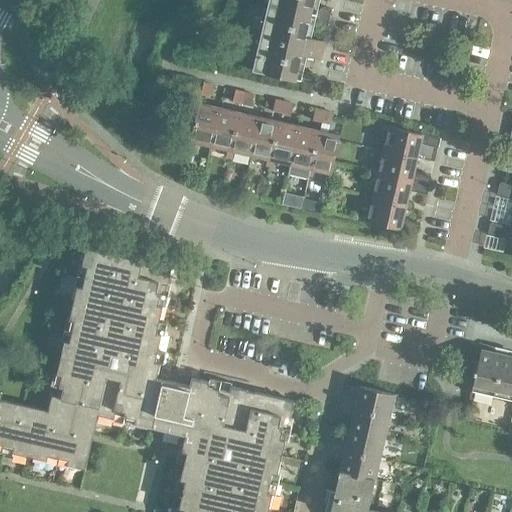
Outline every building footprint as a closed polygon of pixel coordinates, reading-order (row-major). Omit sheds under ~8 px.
[(268,0),(268,4),(311,14),(316,15),(329,18),(331,9),(323,7),(317,11),(319,0),(268,0)] [(268,4),(252,70),(314,84),(316,74),(308,72),(302,76),(306,56),(321,60),(325,42),(311,39),(315,19),(319,25),(327,27),(329,18),(316,15),(311,14),(268,4)] [(211,96),(213,86),(204,83),(201,94),(211,96)] [(242,104),(245,93),(236,91),(233,102),(242,104)] [(251,106),(254,95),(245,93),(242,104),(251,106)] [(282,113),(285,102),(276,100),(273,111),(282,113)] [(291,115),(293,104),(285,102),(282,113),(291,115)] [(211,146),(220,108),(199,103),(189,148),(194,149),(195,143),(211,146)] [(230,157),(240,112),(220,108),(211,146),(227,150),(226,156),(230,157)] [(322,122),(324,111),(315,109),(313,120),(322,122)] [(331,125),(333,114),(324,111),(322,122),(331,125)] [(251,156),(260,117),(240,112),(230,157),(233,158),(235,152),(251,156)] [(269,166),(280,122),(260,117),(251,156),(267,159),(266,166),(269,166)] [(291,165),(300,127),(280,122),(269,166),(273,167),(274,161),(291,165)] [(440,139),(422,134),(382,125),(381,130),(388,131),(383,151),(417,158),(420,144),(437,148),(440,139)] [(309,176),(319,131),(300,127),(291,165),(307,169),(305,175),(309,176)] [(340,136),(319,131),(309,176),(313,176),(314,170),(331,174),(340,136)] [(413,173),(417,158),(383,151),(379,170),(372,169),(372,172),(429,186),(431,177),(413,173)] [(427,195),(429,186),(372,172),(371,177),(377,178),(372,198),(406,206),(409,191),(427,195)] [(511,184),(502,182),(499,184),(498,184),(497,189),(511,192),(511,191),(511,184)] [(510,199),(511,192),(497,189),(496,194),(498,196),(510,199)] [(303,198),(300,209),(315,212),(318,201),(303,198)] [(403,220),(406,206),(372,198),(368,217),(362,215),(361,220),(418,234),(420,224),(403,220)] [(492,222),(489,224),(488,228),(503,232),(504,225),(492,222)] [(501,239),(503,232),(488,228),(487,233),(489,236),(501,239)] [(268,511),(273,494),(268,493),(272,472),(278,473),(285,439),(280,438),(285,417),(290,419),(294,401),(255,392),(254,393),(248,391),(248,390),(230,386),(229,391),(209,387),(210,381),(208,381),(207,386),(201,385),(200,388),(157,378),(160,362),(155,361),(162,334),(156,332),(163,305),(158,304),(163,283),(168,284),(172,267),(87,247),(83,265),(88,266),(83,287),(78,285),(70,319),(75,321),(70,341),(65,340),(57,374),(63,375),(58,396),(53,395),(49,410),(0,399),(0,444),(14,447),(13,453),(47,461),(48,455),(68,460),(67,465),(85,469),(98,415),(114,419),(115,414),(136,418),(135,423),(186,435),(182,451),(187,453),(181,480),(186,481),(180,508),(185,509),(184,511),(268,511)] [(511,402),(511,405),(511,404),(511,357),(481,350),(478,363),(466,360),(459,389),(511,401),(511,402)] [(341,397),(339,405),(394,417),(394,416),(390,415),(395,395),(360,387),(356,405),(353,404),(350,399),(341,397)] [(393,419),(394,417),(339,405),(337,413),(346,415),(351,412),(354,413),(350,429),(385,437),(389,418),(393,419)] [(380,457),(385,437),(350,429),(346,446),(343,446),(340,441),(331,439),(330,447),(384,459),(384,458),(380,457)] [(383,461),(384,459),(330,447),(328,455),(337,457),(341,454),(344,455),(340,471),(375,479),(380,460),(383,461)] [(376,511),(377,511),(368,510),(375,479),(340,471),(336,492),(328,490),(322,511),(376,511)]
